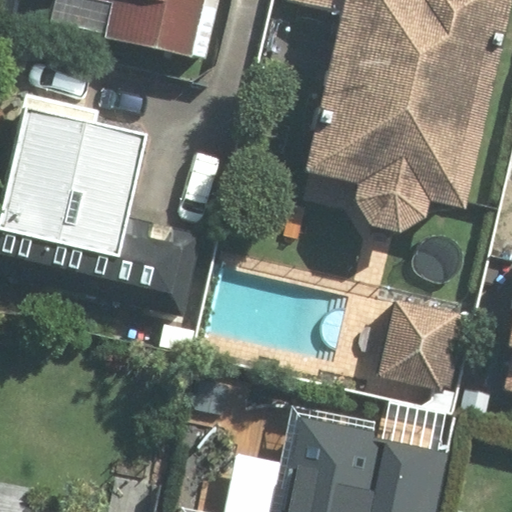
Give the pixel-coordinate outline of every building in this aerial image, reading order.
[(187,59),(201,0),(103,0),(110,2),(101,38),(187,59)] [(288,0),(288,5),(334,13),(304,175),(352,184),(351,188),(350,191),(350,194),(350,198),(350,201),(350,205),(351,208),(352,211),(354,214),(356,217),(358,220),(360,222),(363,225),(366,226),(369,228),(372,229),(375,230),(379,231),(382,231),(385,231),(389,231),(392,230),(395,229),(399,227),(402,226),(404,223),(407,221),(409,219),(411,216),(413,213),(414,210),(415,206),(416,203),(416,200),(416,196),(461,204),(499,0),(288,0)] [(200,235),(127,218),(143,145),(87,133),(94,104),(25,88),(0,199),(0,263),(184,305),(200,235)] [(465,310),(393,293),(369,397),(441,414),(465,310)] [(511,399),(511,327),(496,396),(511,399)] [(178,511),(437,511),(452,449),(287,411),(275,461),(235,452),(221,511),(214,511),(180,504),(178,511)]
